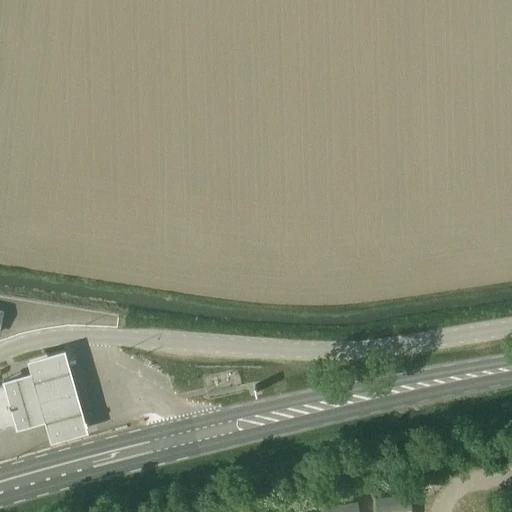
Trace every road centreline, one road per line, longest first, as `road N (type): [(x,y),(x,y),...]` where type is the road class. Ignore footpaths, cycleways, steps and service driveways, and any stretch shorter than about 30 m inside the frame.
road 1 (primary): [(511,370),(196,436),(0,488)]
road 2 (unclassified): [(0,352),(86,337),(363,350),(511,328)]
